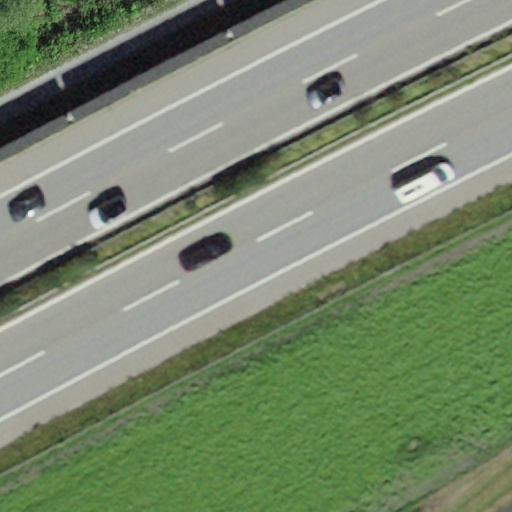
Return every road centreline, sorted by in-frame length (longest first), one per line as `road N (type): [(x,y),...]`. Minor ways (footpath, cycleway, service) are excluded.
road 1 (motorway): [(0,379),(511,111)]
road 2 (motorway): [(471,0),(0,243)]
